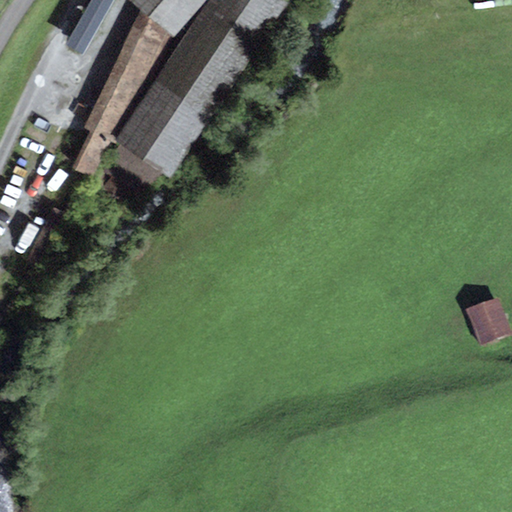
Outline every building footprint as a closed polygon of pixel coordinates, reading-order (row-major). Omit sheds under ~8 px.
[(265,0),(213,0),(212,2),(184,45),(121,145),(167,174),(274,6),(265,0)] [(209,0),(127,0),(140,10),(184,45),(212,2),(209,0)] [(184,45),(140,10),(74,165),(97,178),(121,145),(184,45)] [(58,238),(70,205),(57,200),(44,233),(58,238)] [(511,335),(498,308),(474,319),(487,347),(511,335)]
